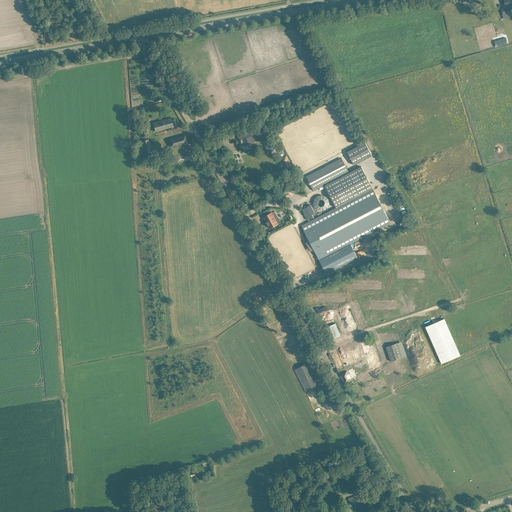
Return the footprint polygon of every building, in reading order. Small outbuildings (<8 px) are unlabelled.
[(511,8),(502,9),(503,19),(510,18),(509,14),(511,13),(511,12),(511,9),(511,8)] [(155,132),(173,127),(171,118),(153,123),(155,132)] [(270,130),(267,130),(261,132),(253,135),(252,133),(240,137),(242,142),(238,143),(239,144),(242,143),(243,145),(244,145),(253,143),(253,142),(269,137),(272,136),(270,130)] [(185,135),(181,136),(170,139),(171,143),(170,143),(172,149),(168,151),(171,160),(186,155),(191,154),(185,135)] [(139,140),(142,155),(150,153),(147,138),(139,140)] [(271,139),(264,141),(268,153),(275,151),(271,139)] [(370,140),(351,148),(357,163),(376,155),(370,140)] [(286,155),(281,158),(283,162),(285,166),(287,170),(292,167),(291,163),(288,159),(286,155)] [(325,185),(336,208),(301,226),(309,241),(306,242),(310,252),(314,250),(314,251),(318,258),(326,273),(335,269),(358,258),(351,244),(391,223),(361,166),(325,185)] [(328,201),(321,202),(321,198),(318,199),(318,208),(328,208),(328,201)] [(310,205),(308,206),(309,209),(304,212),(308,220),(314,217),(312,215),(315,213),(310,205)] [(272,213),(272,212),(263,217),(266,222),(270,228),(281,222),(275,211),(272,213)] [(445,319),(426,327),(442,364),(461,355),(445,319)] [(330,340),(341,336),(335,323),(324,328),(330,340)] [(376,342),(365,344),(366,352),(377,350),(376,342)] [(361,345),(352,348),(353,351),(337,356),(341,366),(350,364),(349,360),(364,356),(361,345)] [(382,356),(376,358),(378,364),(377,364),(378,368),(368,372),(370,377),(375,375),(376,376),(382,374),(380,370),(386,367),(388,371),(394,369),(392,365),(398,363),(395,355),(389,357),(389,358),(388,358),(387,358),(383,360),(382,356)] [(308,363),(295,369),(306,392),(319,385),(308,363)] [(339,375),(344,384),(352,380),(347,371),(339,375)] [(358,495),(348,498),(352,508),(361,505),(358,495)]
